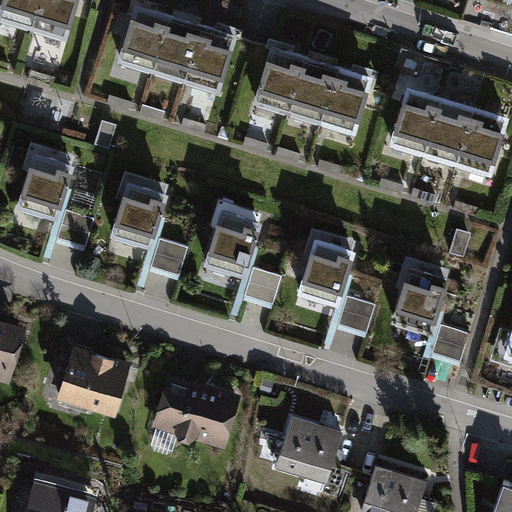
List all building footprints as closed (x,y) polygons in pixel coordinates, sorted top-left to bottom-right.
[(80,0),(9,0),(3,23),(68,42),(80,0)] [(241,37),(141,7),(124,62),(223,93),(241,37)] [(378,75),(276,44),(259,101),(361,132),(378,75)] [(511,126),(511,115),(413,85),(396,138),(498,170),(511,126)] [(79,164),(38,151),(25,196),(65,209),(79,164)] [(173,193),(132,180),(118,225),(159,238),(173,193)] [(94,218),(68,210),(60,238),(86,246),(94,218)] [(264,226),(224,213),(210,258),(251,270),(264,226)] [(186,246),(160,238),(152,265),(178,273),(186,246)] [(361,251),(320,239),(306,284),(347,296),(361,251)] [(283,275),(257,267),(248,294),(274,302),(283,275)] [(456,279),(416,267),(402,311),(442,324),(456,279)] [(376,306),(350,298),(342,325),(368,333),(376,306)] [(27,327),(0,318),(0,375),(11,379),(27,327)] [(471,333),(445,325),(436,353),(462,361),(471,333)] [(134,368),(77,350),(61,400),(118,418),(134,368)] [(244,396),(174,373),(157,424),(227,447),(244,396)] [(344,434),(293,417),(277,465),(327,482),(344,434)] [(417,511),(428,480),(378,463),(361,511),(417,511)] [(98,511),(102,497),(37,481),(29,511),(98,511)] [(511,511),(511,484),(510,484),(499,511),(511,511)]
